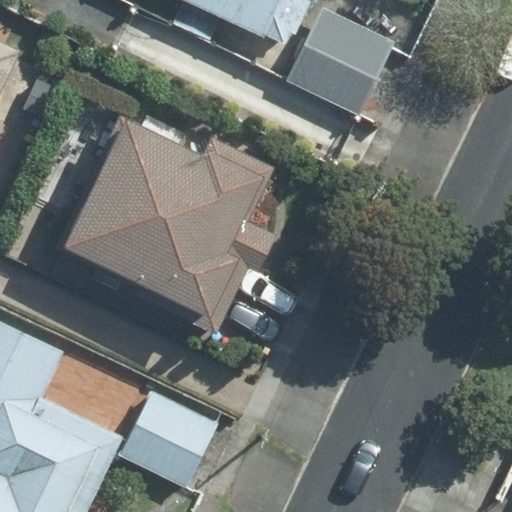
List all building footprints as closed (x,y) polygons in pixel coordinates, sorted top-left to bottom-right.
[(192,0),(281,41),(300,0),(192,0)] [(322,3),(286,77),(356,110),(392,36),(322,3)] [(0,91),(20,49),(0,38),(0,91)] [(118,116),(54,254),(214,328),(243,265),(254,271),(273,231),(246,219),(273,163),(211,135),(202,155),(118,116)] [(0,316),(0,511),(82,511),(122,430),(39,390),(61,346),(0,316)] [(153,385),(120,447),(183,480),(215,417),(153,385)]
